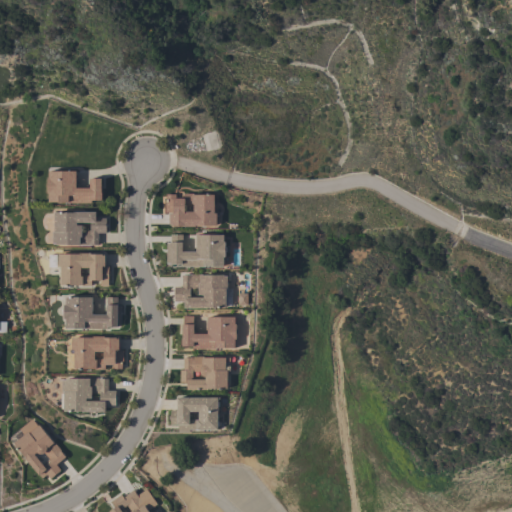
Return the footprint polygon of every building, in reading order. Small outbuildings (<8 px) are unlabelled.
[(75,188),(89,188),(89,178),(100,178),(100,193),(101,193),(101,200),(90,200),(90,203),(67,203),(67,202),(48,202),(48,193),(46,193),(46,188),(45,188),(45,183),(46,183),(46,178),(48,178),(48,171),(75,171),(75,188)] [(213,213),(215,213),(215,226),(194,225),(194,227),(183,226),(171,225),(171,224),(168,224),(168,212),(164,212),(164,201),(165,201),(165,194),(175,194),(175,198),(182,198),(182,193),(192,193),(192,194),(213,194),(213,213)] [(75,212),(95,212),(95,218),(105,218),(105,233),(98,233),(98,245),(91,245),(91,246),(78,246),(78,245),(55,245),(55,244),(52,244),(52,231),(54,231),(53,212),(75,212)] [(223,241),(224,241),(224,247),(225,247),(225,252),(224,252),(224,257),(223,257),(223,266),(204,266),(204,267),(180,267),(180,264),(170,264),(170,263),(166,263),(166,243),(170,243),(170,234),(181,234),(182,252),(195,251),(195,235),(223,235),(223,241)] [(79,253),(90,253),(90,254),(101,254),(101,255),(104,255),(104,266),(107,266),(107,286),(99,286),(99,280),(90,280),(90,286),(80,286),(80,285),(60,285),(60,266),(57,266),(57,254),(79,254),(79,253)] [(184,301),(174,301),(174,287),(181,287),(181,275),(190,275),(190,274),(201,274),(201,275),(223,275),(223,276),(226,276),(227,289),(225,289),(225,307),(184,308),(184,301)] [(92,314),(106,314),(105,297),(117,297),(117,306),(120,306),(120,325),(117,325),(117,327),(107,327),(107,329),(84,329),(84,328),(65,328),(65,319),(63,319),(63,305),(65,305),(65,297),(92,297),(92,314)] [(234,317),(234,324),(235,324),(235,339),(234,339),(234,348),(216,348),(216,349),(192,349),(192,346),(181,346),(181,345),(180,345),(180,338),(181,338),(181,324),(182,324),(182,316),(192,316),(192,324),(193,324),(193,333),(206,334),(206,317),(234,317)] [(116,339),(118,339),(118,350),(123,350),(123,362),(121,362),(121,369),(112,369),(112,365),(104,365),(104,370),(94,370),(94,368),(73,368),(73,350),(71,350),(71,337),(92,337),(92,336),(103,336),(103,337),(116,337),(116,339)] [(186,382),(179,382),(179,370),(183,370),(183,357),(191,358),(191,356),(203,356),(203,357),(229,358),(229,371),(227,371),(226,389),(207,389),(207,390),(186,390),(186,382)] [(65,379),(65,378),(87,378),(99,378),(108,378),(108,390),(115,390),(115,405),(105,405),(105,411),(63,411),(63,392),(62,392),(62,379),(65,379)] [(217,398),(217,430),(188,430),(188,432),(177,432),(177,425),(169,425),(169,411),(176,411),(176,398),(217,398)] [(27,431),(28,433),(38,425),(52,442),(53,441),(61,451),(60,452),(65,457),(55,465),(60,470),(58,471),(59,472),(52,478),(52,477),(50,479),(46,474),(41,478),(25,459),(25,458),(13,443),(27,431)] [(109,511),(108,510),(114,506),(110,501),(120,494),(121,496),(132,489),(136,495),(137,494),(145,506),(144,506),(148,511),(109,511)]
